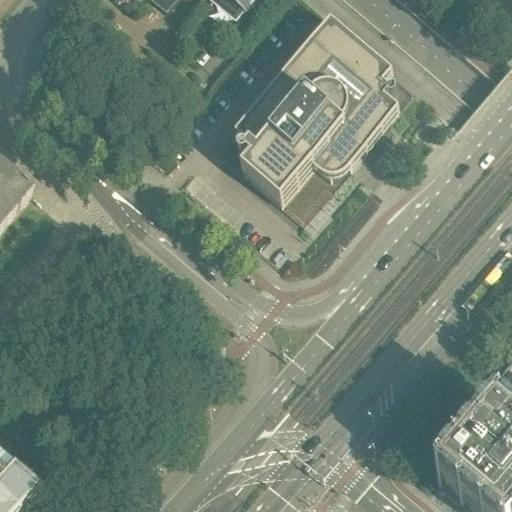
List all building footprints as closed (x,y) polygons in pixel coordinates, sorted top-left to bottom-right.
[(156,0),(152,5),(167,18),(181,0),(156,0)] [(213,0),(211,3),(225,14),(236,0),(213,0)] [(236,0),(225,14),(235,23),(243,13),(247,16),(260,0),(236,0)] [(221,162),(282,214),(304,232),(345,184),(366,159),(415,102),(332,31),(221,162)] [(0,172),(0,237),(32,199),(0,172)] [(511,372),(492,396),(511,413),(511,372)] [(464,511),(511,511),(511,423),(505,418),(504,419),(500,416),(499,415),(498,415),(498,416),(494,420),(492,419),(478,436),(479,437),(475,442),(474,441),(459,458),(461,459),(456,464),(455,463),(441,480),(442,481),(438,485),(438,486),(438,487),(443,491),(442,493),(459,507),(460,506),(465,510),(464,511)] [(0,463),(0,511),(33,511),(44,500),(0,463)]
